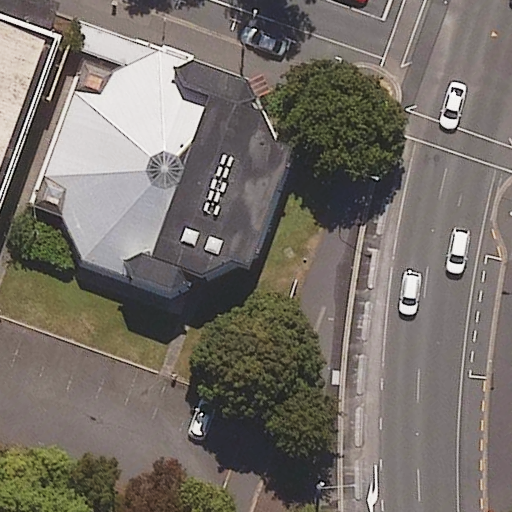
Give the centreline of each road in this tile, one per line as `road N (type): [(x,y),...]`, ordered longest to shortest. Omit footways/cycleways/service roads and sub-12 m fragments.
road 1 (trunk): [(487,60),(456,164),(419,370),(417,511)]
road 2 (tertiary): [(487,60),(325,0)]
